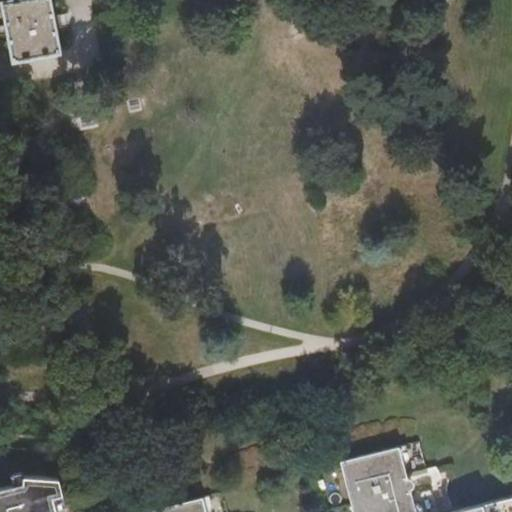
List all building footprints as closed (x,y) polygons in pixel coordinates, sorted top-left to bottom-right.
[(61,51),(51,0),(5,0),(1,1),(13,60),(61,51)] [(413,448),(406,450),(410,467),(411,467),(413,465),(415,464),(416,461),(416,458),(413,448)] [(511,511),(511,501),(472,511),(422,511),(421,506),(420,504),(417,493),(390,500),(387,488),(414,481),(410,467),(406,450),(346,466),(358,511),(511,511)] [(68,511),(60,474),(0,489),(0,511),(68,511)] [(417,493),(414,481),(387,488),(390,500),(417,493)] [(216,500),(209,502),(211,511),(218,511),(219,510),(216,500)] [(211,511),(209,502),(168,511),(211,511)]
